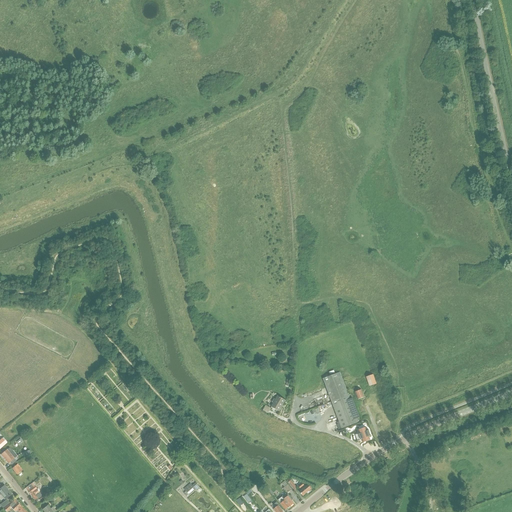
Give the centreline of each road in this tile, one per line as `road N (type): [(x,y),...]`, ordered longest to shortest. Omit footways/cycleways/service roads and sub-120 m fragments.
road 1 (track): [(447,0),(475,137),(511,248)]
road 2 (unclassified): [(511,179),(473,0)]
road 3 (tertiary): [(298,511),(404,438)]
road 4 (track): [(511,371),(400,417)]
